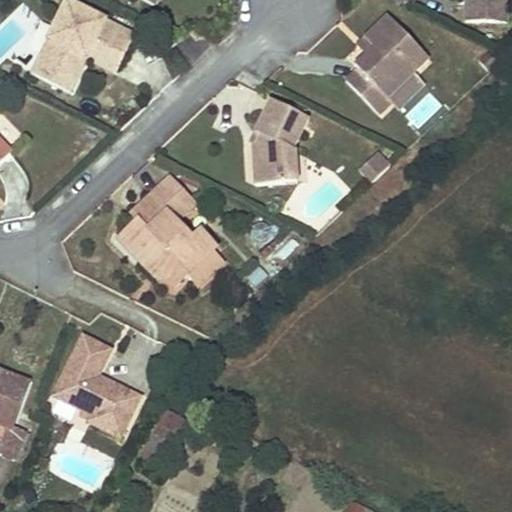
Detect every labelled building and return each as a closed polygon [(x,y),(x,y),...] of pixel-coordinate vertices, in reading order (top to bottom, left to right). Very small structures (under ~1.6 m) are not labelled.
[(508,25),(508,0),(465,0),(465,23),(508,25)] [(78,56),(87,60),(91,51),(121,66),(135,37),(68,3),(32,75),(61,89),(78,56)] [(388,100),(414,75),(429,60),(388,18),(365,40),(374,50),(366,57),(355,67),(359,71),(347,83),(379,117),(392,104),(388,100)] [(366,57),(374,50),(365,40),(357,47),(366,57)] [(87,60),(116,75),(121,66),(91,51),(87,60)] [(61,89),(70,94),(87,60),(78,56),(61,89)] [(399,111),(425,86),(414,75),(388,100),(392,104),(399,111)] [(297,167),(297,153),(294,152),(309,120),(272,102),(256,134),(263,137),(258,146),(254,147),(257,188),(286,185),(285,168),(297,167)] [(258,146),(263,137),(256,134),(251,146),(254,147),(258,146)] [(0,166),(12,154),(0,142),(0,166)] [(379,155),(374,159),(386,171),(391,167),(379,155)] [(374,159),(360,173),(372,185),(386,171),(374,159)] [(299,185),(297,167),(285,168),(286,185),(299,185)] [(170,181),(133,216),(135,218),(139,223),(134,228),(120,241),(159,282),(163,278),(174,290),(189,276),(199,287),(223,264),(213,253),(216,249),(200,233),(192,241),(175,224),(194,206),(170,181)] [(135,218),(130,223),(134,228),(139,223),(135,218)] [(120,440),(141,399),(98,378),(111,352),(83,339),(54,399),(92,417),(89,424),(120,440)] [(0,423),(9,427),(0,452),(0,454),(15,460),(25,433),(10,427),(27,384),(0,373),(0,423)] [(169,413),(161,426),(170,432),(179,438),(187,424),(169,413)] [(161,426),(141,463),(150,468),(170,432),(161,426)] [(89,427),(82,441),(116,457),(122,442),(89,427)]
